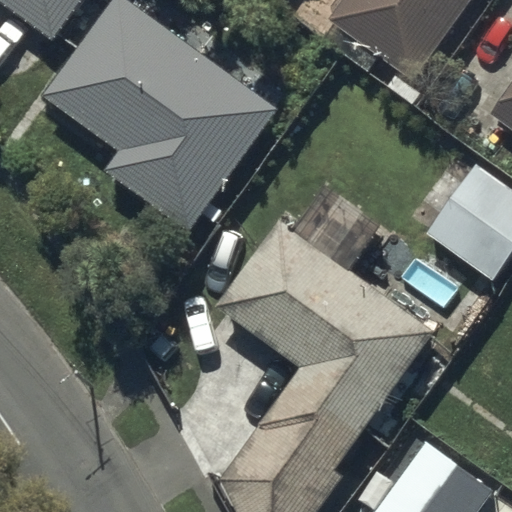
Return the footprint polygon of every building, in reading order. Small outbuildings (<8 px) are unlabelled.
[(4,0),(52,36),(79,0),(4,0)] [(104,165),(189,227),(278,106),(134,0),(110,0),(46,88),(120,143),(104,165)] [(335,0),(327,12),(416,79),(475,0),(335,0)] [(511,56),(511,80),(491,110),(511,125),(511,50),(510,54),(511,56)] [(346,128),(322,162),(391,212),(415,179),(346,128)] [(511,172),(486,152),(426,226),(492,279),(511,254),(511,172)] [(279,222),(226,300),(310,357),(224,484),(240,511),(311,511),(436,328),(279,222)] [(431,439),(376,511),(481,511),(498,489),(431,439)]
